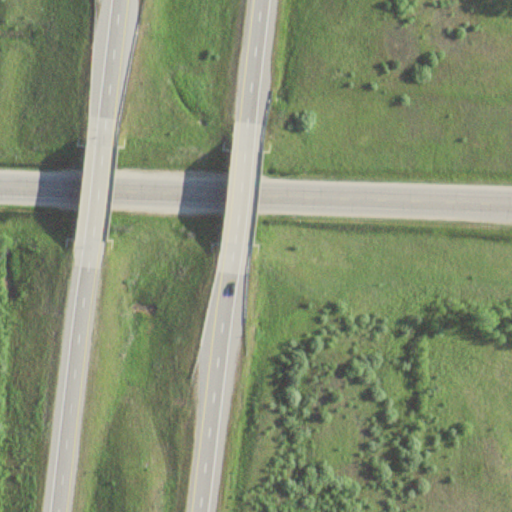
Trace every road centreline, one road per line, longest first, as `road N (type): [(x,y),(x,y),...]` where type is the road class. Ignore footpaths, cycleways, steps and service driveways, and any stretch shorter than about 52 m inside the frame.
road 1 (secondary): [(0,188),(511,203)]
road 2 (motorway): [(85,265),(54,511)]
road 3 (motorway): [(196,511),(225,270)]
road 4 (motorway): [(225,270),(245,118)]
road 5 (motorway): [(103,116),(85,265)]
